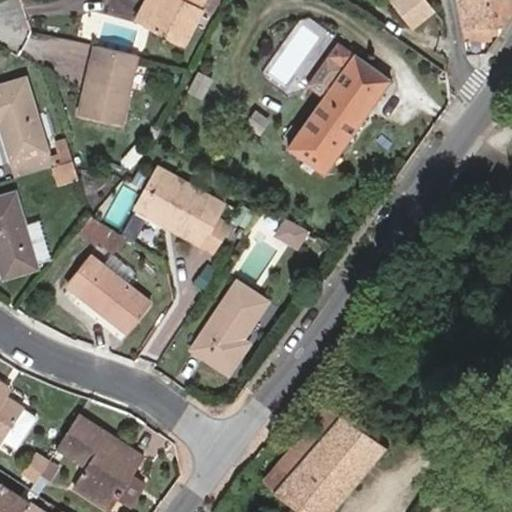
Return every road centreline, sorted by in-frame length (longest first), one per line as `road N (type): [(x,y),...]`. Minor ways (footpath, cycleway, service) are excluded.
road 1 (tertiary): [(229,444),(511,58)]
road 2 (residential): [(0,328),(145,391),(229,444)]
